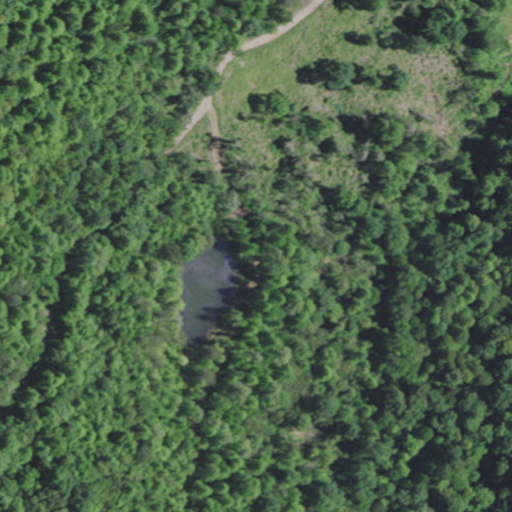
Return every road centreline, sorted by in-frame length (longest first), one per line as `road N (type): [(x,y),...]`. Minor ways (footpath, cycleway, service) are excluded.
road 1 (track): [(253,46),(227,53),(207,84),(218,190),(243,235),(252,284),(226,359),(194,405),(201,488),(213,511)]
road 2 (track): [(208,91),(114,212),(55,254),(35,361),(0,407)]
